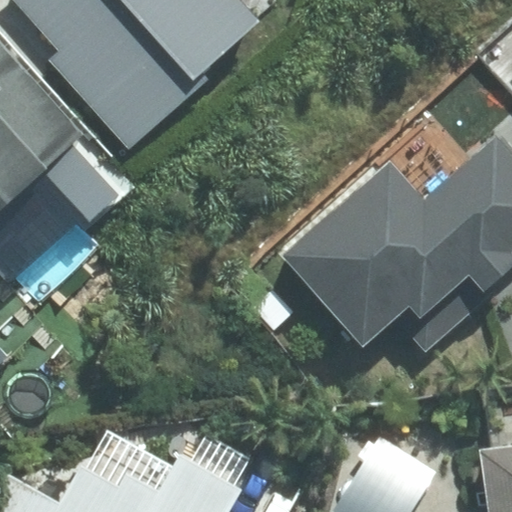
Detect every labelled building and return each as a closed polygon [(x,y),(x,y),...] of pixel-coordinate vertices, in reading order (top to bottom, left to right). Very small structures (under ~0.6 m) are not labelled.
[(19,0),(146,143),(290,16),(276,0),(19,0)] [(0,37),(0,183),(73,107),(0,37)] [(490,292),(511,271),(511,148),(504,140),(434,204),(397,161),(287,254),(367,348),(465,265),(490,292)] [(306,309),(276,278),(243,311),(272,341),(306,309)] [(511,511),(511,450),(487,453),(493,511),(511,511)] [(239,511),(247,499),(185,462),(164,499),(131,481),(122,495),(81,472),(61,507),(6,477),(0,486),(0,511),(239,511)]
